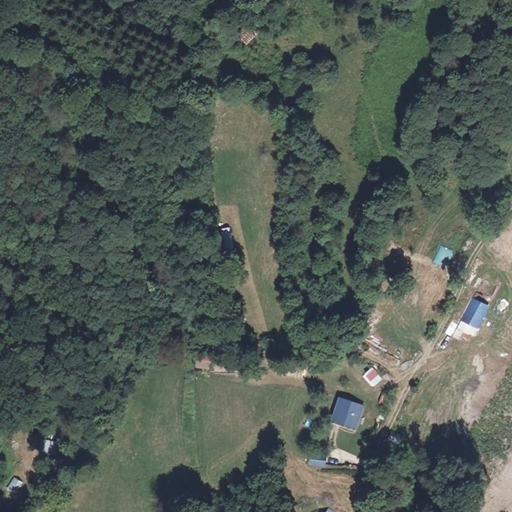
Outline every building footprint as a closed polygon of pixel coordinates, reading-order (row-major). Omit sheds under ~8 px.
[(249,44),(258,32),(250,26),(240,38),(249,44)] [(222,251),(235,249),(230,227),(218,230),(222,251)] [(473,298),(462,323),(478,330),(489,305),(473,298)] [(382,377),(371,366),(363,375),(375,385),(382,377)] [(340,397),(331,421),(356,430),(365,407),(340,397)] [(57,452),(57,440),(42,440),(41,452),(57,452)] [(326,460),(327,454),(311,451),(309,457),(326,460)] [(309,459),(308,466),(326,467),(326,461),(309,459)]
